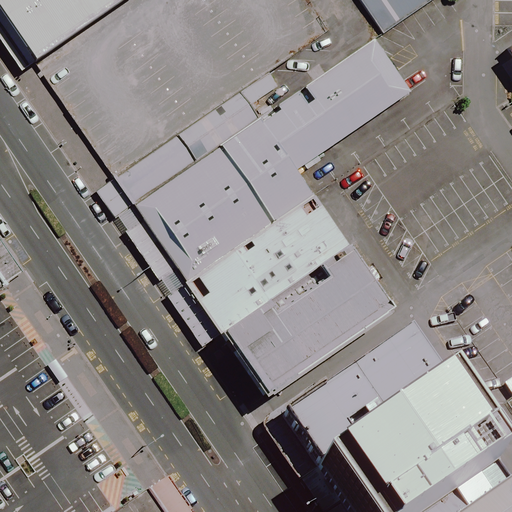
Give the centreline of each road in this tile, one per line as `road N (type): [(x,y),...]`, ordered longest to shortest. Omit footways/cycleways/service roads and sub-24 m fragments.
road 1 (secondary): [(0,124),(44,153),(259,466)]
road 2 (secondary): [(212,498),(0,183)]
